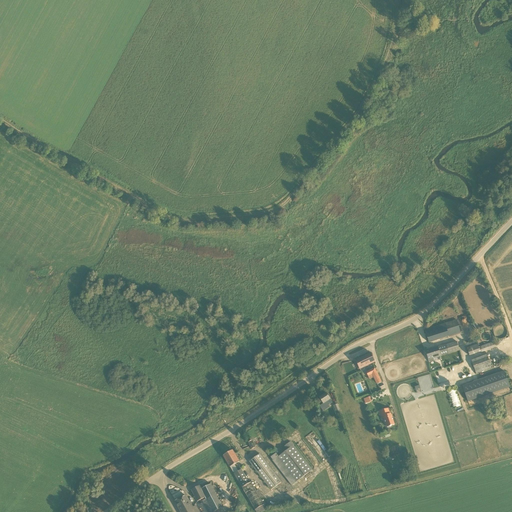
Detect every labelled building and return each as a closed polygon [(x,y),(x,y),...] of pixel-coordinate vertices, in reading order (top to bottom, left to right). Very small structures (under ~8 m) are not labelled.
[(461,332),(457,320),(425,330),(429,343),(461,332)] [(469,355),(481,351),(481,352),(496,346),(494,342),(479,347),(476,339),(465,344),(467,349),(469,355)] [(459,350),(457,342),(425,351),(428,360),(429,362),(434,361),(433,358),(459,350)] [(360,369),(375,362),(371,353),(356,360),(360,369)] [(488,357),(472,363),(476,374),(493,367),(492,365),(491,366),(488,357)] [(381,382),(377,374),(375,369),(366,373),(369,379),(374,377),(377,384),(381,382)] [(504,371),(459,387),(461,393),(464,392),(468,401),(510,387),(504,371)] [(327,409),(326,407),(332,403),(330,399),(326,393),(319,397),(323,404),(320,406),(323,411),(327,409)] [(382,419),(384,418),(387,427),(394,425),(391,414),(390,414),(388,409),(379,412),(382,419)] [(274,462),(289,482),(292,486),(312,470),(290,442),(284,446),(287,450),(278,457),(275,453),(270,456),(274,461),(274,462)] [(230,467),(235,464),(239,462),(232,450),(223,455),(230,467)] [(281,482),(259,454),(249,461),(271,490),(281,482)] [(241,470),(234,474),(255,510),(264,505),(251,482),(249,483),(241,470)] [(206,499),(202,501),(207,511),(214,511),(222,507),(211,484),(201,489),(200,486),(191,490),(197,502),(201,499),(205,498),(206,499)] [(192,508),(187,500),(185,495),(175,501),(180,511),(199,511),(196,506),(192,508)]
